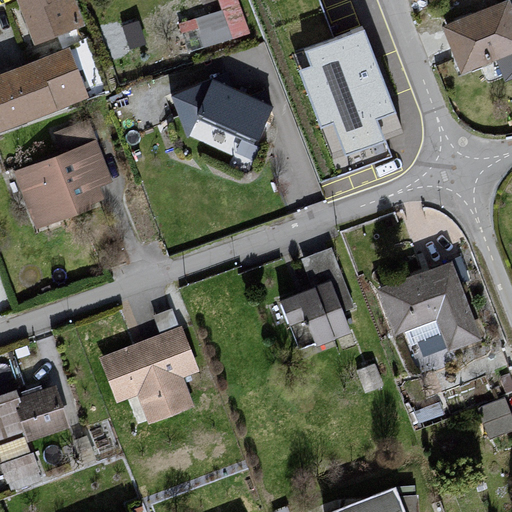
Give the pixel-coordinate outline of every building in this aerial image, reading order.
[(72,0),(12,0),(32,48),(84,28),(72,0)] [(511,18),(507,4),(442,29),(457,75),(511,55),(511,18)] [(361,29),(294,54),(333,157),(400,133),(361,29)] [(66,49),(0,73),(0,134),(86,103),(66,49)] [(218,127),(256,142),(271,107),(213,78),(170,94),(187,138),(195,123),(216,132),(218,127)] [(60,156),(12,175),(32,229),(104,203),(101,189),(112,183),(90,125),(55,135),(60,156)] [(447,265),(375,293),(393,338),(434,322),(447,355),(478,343),(447,265)] [(333,282),(279,302),(289,326),(307,319),(318,347),(353,334),(333,282)] [(155,311),(161,326),(179,319),(173,304),(155,311)] [(182,328),(97,358),(116,405),(136,395),(146,425),(192,408),(181,379),(199,373),(182,328)] [(66,431),(53,387),(0,401),(0,464),(10,497),(43,484),(27,441),(66,431)] [(479,403),(490,433),(511,424),(511,410),(505,393),(479,403)] [(399,511),(390,490),(330,511),(399,511)]
